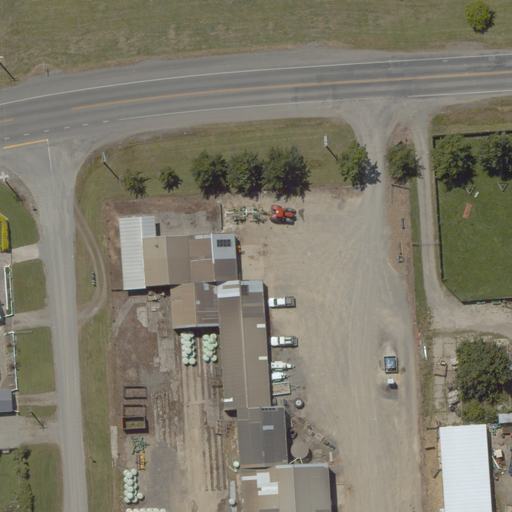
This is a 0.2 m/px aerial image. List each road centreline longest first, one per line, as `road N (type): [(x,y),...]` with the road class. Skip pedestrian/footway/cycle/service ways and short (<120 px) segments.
road 1 (primary): [(511,71),(44,112)]
road 2 (unclassified): [(44,112),(73,511)]
